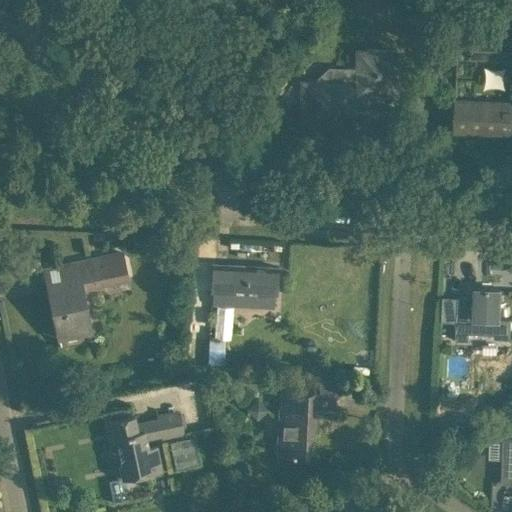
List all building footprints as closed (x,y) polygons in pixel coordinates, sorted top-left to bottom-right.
[(455,110),(454,130),(511,132),(511,33),(472,33),(472,45),(471,57),(507,58),(511,58),(511,100),(505,100),(456,98),(455,110)] [(426,35),(415,56),(430,64),(441,42),(426,35)] [(336,126),(344,118),(345,108),(353,109),(358,105),(358,101),(362,101),(366,98),(366,93),(389,93),(399,84),(400,60),(390,50),(366,49),(356,58),(356,66),(326,65),(301,88),(301,116),(308,125),(318,125),(322,121),(326,125),(336,126)] [(83,286),(128,277),(122,249),(42,267),(45,283),(47,282),(59,337),(60,337),(59,333),(90,326),(91,330),(92,330),(83,286)] [(232,312),(232,305),(274,307),(275,293),(277,293),(279,265),(233,263),(233,271),(213,270),(210,311),(232,312)] [(458,296),(442,295),(441,320),(457,321),(456,339),(469,340),(469,333),(493,334),(493,337),(510,338),(511,319),(500,318),(500,307),(501,287),(477,286),(477,297),(458,296)] [(225,338),(209,337),(207,363),(223,365),(225,338)] [(250,352),(249,366),(264,367),(265,353),(250,352)] [(215,379),(214,396),(228,396),(229,379),(215,379)] [(277,453),(292,454),(312,455),(314,408),(336,409),(336,392),(316,392),(280,390),(277,453)] [(215,405),(215,418),(225,418),(225,405),(215,405)] [(148,445),(147,444),(146,439),(161,436),(161,439),(184,433),(178,408),(156,413),(157,417),(153,418),(152,417),(136,421),(134,413),(126,415),(107,419),(111,442),(117,440),(122,462),(119,463),(122,478),(142,473),(162,469),(156,443),(148,445)] [(511,437),(504,437),(502,482),(511,482),(511,437)] [(170,445),(173,464),(196,460),(193,441),(170,445)]
